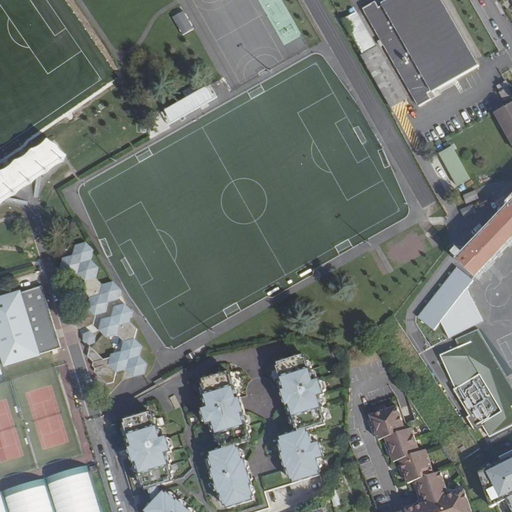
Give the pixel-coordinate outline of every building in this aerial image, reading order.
[(376,2),(364,9),(413,96),(419,107),(431,99),(428,94),(433,91),(434,92),(479,67),(440,0),(389,0),(383,4),(383,5),(379,8),(376,2)] [(194,29),(184,12),(174,18),(183,35),(194,29)] [(377,47),(357,12),(344,20),(363,54),(362,55),(391,108),(407,99),(378,46),(377,47)] [(499,91),(509,86),(506,81),(497,86),(499,91)] [(163,112),(169,124),(218,97),(211,85),(200,92),(196,86),(184,92),(188,99),(163,112)] [(511,97),(511,93),(509,88),(499,93),(504,102),(511,97)] [(511,142),(511,103),(495,113),(511,142)] [(0,203),(63,159),(49,139),(0,173),(0,203)] [(453,146),(440,153),(458,186),(471,179),(453,146)] [(479,198),(476,190),(464,196),(467,203),(479,198)] [(477,213),(474,205),(461,210),(464,217),(477,213)] [(511,206),(460,261),(464,265),(476,277),(511,239),(511,206)] [(120,293),(121,290),(114,283),(113,283),(103,285),(97,279),(100,268),(92,259),(94,250),(87,243),(77,246),(74,256),(64,259),(62,268),(69,276),(79,273),(87,282),(85,290),(91,297),(89,308),(96,315),(106,312),(109,302),(118,300),(120,293)] [(458,267),(420,317),(436,330),(443,322),(450,339),(485,323),(467,289),(474,281),(458,267)] [(0,342),(7,365),(61,348),(42,286),(0,299),(0,342)] [(128,307),(126,305),(116,308),(114,317),(104,320),(101,329),(108,337),(119,334),(125,341),(123,352),(113,354),(112,358),(105,360),(92,347),(90,357),(95,363),(94,366),(97,369),(96,371),(108,383),(114,382),(117,372),(127,369),(135,377),(145,374),(147,364),(140,357),(143,347),(135,339),(137,329),(131,322),(133,313),(128,307)] [(511,385),(479,330),(477,331),(487,352),(511,401),(511,385)] [(95,333),(84,331),(81,341),(93,344),(95,333)] [(490,437),(511,426),(511,401),(487,352),(477,331),(456,340),(459,348),(441,356),(449,373),(456,389),(454,390),(469,416),(467,418),(475,431),(483,426),(490,437)] [(304,355),(278,363),(279,366),(277,367),(285,391),(283,391),(287,406),(289,405),(297,429),(298,429),(299,432),(282,438),(283,441),(281,441),(283,454),(285,453),(288,468),(289,468),(293,480),(295,480),(296,483),(321,475),(320,472),(322,471),(318,459),(325,457),(320,443),(314,444),(310,433),(308,433),(307,430),(325,424),(324,421),(326,420),(322,408),(324,408),(320,396),(325,394),(320,380),(315,381),(312,369),(310,370),(306,358),(305,358),(304,355)] [(228,372),(203,381),(204,384),(202,384),(206,396),(204,397),(208,408),(203,410),(208,425),(212,423),(216,435),(218,435),(222,446),(223,446),(224,450),(211,454),(212,457),(211,458),(213,470),(214,470),(220,494),(222,494),(226,505),(227,505),(229,508),(254,500),(253,497),(255,496),(251,484),(253,484),(251,479),(253,479),(248,464),(247,465),(245,460),(244,460),(240,449),(238,449),(237,445),(250,441),(249,438),(251,437),(243,414),(245,413),(240,398),(239,399),(231,375),(230,376),(228,372)] [(470,511),(461,489),(451,493),(441,470),(433,474),(424,451),(418,453),(409,429),(402,432),(392,407),(365,417),(375,441),(382,439),(392,462),(398,460),(407,483),(415,480),(424,503),(402,511),(401,511),(470,511)] [(126,424),(125,425),(132,449),(131,449),(135,464),(137,463),(144,487),(146,487),(147,490),(151,489),(155,502),(146,511),(191,511),(178,500),(177,502),(168,493),(167,495),(164,492),(162,495),(161,494),(159,486),(172,482),(171,479),(173,478),(169,466),(171,466),(167,454),(172,452),(167,438),(163,439),(159,427),(157,428),(154,416),(152,416),(151,413),(125,421),(126,424)] [(511,451),(500,457),(503,463),(487,471),(500,497),(506,494),(511,505),(511,451)] [(331,495),(335,507),(341,505),(336,491),(331,495)]
